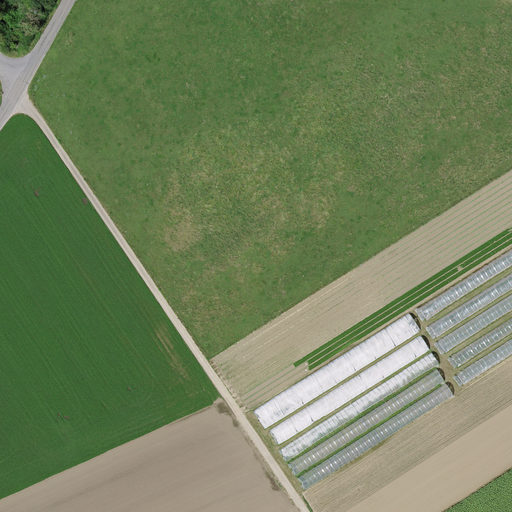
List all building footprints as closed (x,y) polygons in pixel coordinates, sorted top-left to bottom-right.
[(421,306),(427,318),(442,311),(437,299),(421,306)] [(412,313),(386,327),(396,345),(422,330),(412,313)] [(431,322),(436,334),(456,327),(452,315),(431,322)] [(425,337),(408,346),(414,358),(431,349),(425,337)] [(449,337),(441,340),(446,351),(453,347),(449,337)] [(439,370),(421,381),(412,387),(418,396),(424,392),(424,393),(445,379),(439,370)]
